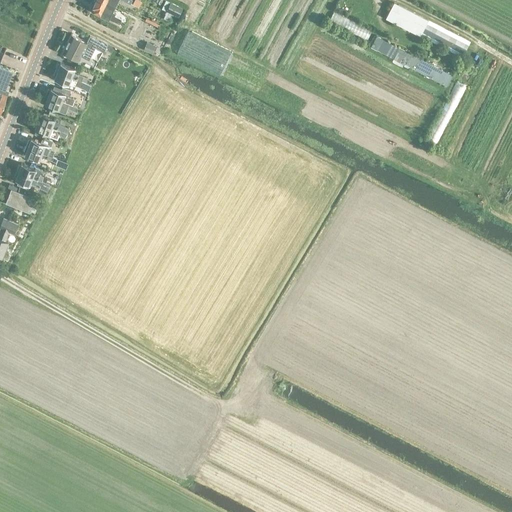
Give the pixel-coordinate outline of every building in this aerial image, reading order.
[(111,12),(114,6),(101,0),(94,0),(93,2),(93,4),(93,6),(94,7),(92,11),(107,19),(108,18),(118,24),(121,19),(114,16),(115,14),(111,12)] [(166,0),(165,0),(161,8),(166,11),(178,17),(182,8),(170,2),(166,0)] [(419,35),(461,57),(470,41),(428,19),(393,2),(386,17),(420,35),(419,35)] [(171,51),(215,70),(226,46),(181,26),(171,51)] [(359,26),(356,33),(367,37),(369,30),(359,26)] [(71,34),(62,51),(78,60),(81,55),(88,59),(99,39),(89,35),(86,41),(71,34)] [(370,46),(446,86),(452,75),(376,35),(370,46)] [(153,54),(156,46),(146,42),(143,50),(153,54)] [(105,49),(99,62),(140,83),(147,70),(105,49)] [(92,85),(94,80),(83,76),(83,74),(74,71),(75,68),(60,62),(57,70),(89,83),(92,85)] [(0,102),(3,103),(8,90),(3,88),(9,70),(0,66),(0,102)] [(69,82),(87,89),(89,83),(57,70),(53,78),(68,84),(69,82)] [(458,80),(454,93),(462,96),(466,83),(458,80)] [(47,95),(72,105),(74,99),(69,97),(70,92),(54,85),(53,88),(50,87),(47,95)] [(72,105),(47,95),(44,104),(59,109),(60,105),(76,111),(77,107),(72,105)] [(60,120),(40,113),(37,121),(66,131),(67,132),(69,127),(59,123),(60,120)] [(34,128),(48,134),(48,135),(55,138),(57,133),(65,136),(68,137),(69,133),(67,132),(66,131),(37,121),(34,128)] [(55,152),(53,151),(49,149),(50,145),(45,143),(31,138),(28,145),(56,157),(63,159),(65,153),(55,150),(55,152)] [(45,158),(50,159),(55,161),(56,157),(28,145),(24,153),(39,159),(41,155),(46,157),(45,158)] [(40,170),(21,163),(18,171),(48,183),(50,179),(39,175),(40,170)] [(49,183),(48,183),(18,171),(15,179),(18,180),(16,184),(28,188),(31,181),(40,185),(39,187),(46,190),(49,183)] [(32,203),(34,198),(11,189),(5,202),(29,212),(30,209),(34,211),(36,205),(32,203)] [(7,249),(5,248),(8,241),(6,240),(9,233),(13,234),(17,223),(3,217),(0,225),(0,255),(2,256),(4,257),(6,256),(7,255),(9,252),(9,250),(7,249)]
